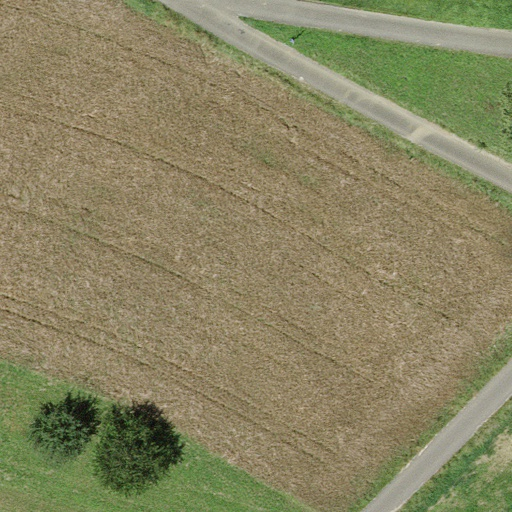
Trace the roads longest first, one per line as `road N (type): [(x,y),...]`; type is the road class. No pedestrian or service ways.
road 1 (unclassified): [(198,8),(511,182)]
road 2 (unclassified): [(198,8),(511,42)]
road 3 (unclassified): [(511,386),(386,511)]
